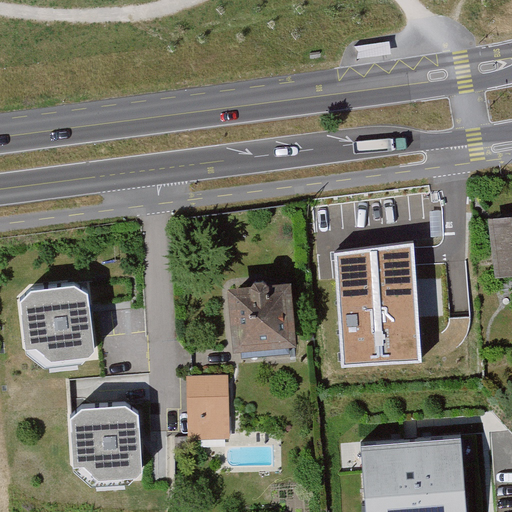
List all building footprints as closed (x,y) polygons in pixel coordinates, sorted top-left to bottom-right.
[(390,39),(353,43),(358,50),(357,59),(392,54),(390,39)] [(511,272),(511,219),(491,222),(497,274),(511,272)] [(345,366),(418,360),(410,266),(338,272),(345,366)] [(74,279),(31,283),(20,293),(27,347),(44,361),(83,358),(94,343),(87,285),(74,279)] [(229,290),(235,352),(296,347),(290,285),(229,290)] [(229,375),(187,376),(189,440),(230,439),(229,375)] [(126,399),(82,401),(71,411),(75,465),(91,480),(130,478),(142,464),(137,407),(126,399)] [(361,438),(366,511),(466,511),(460,430),(361,438)]
